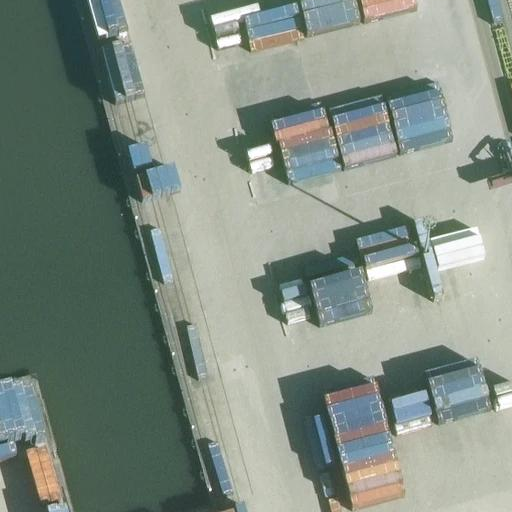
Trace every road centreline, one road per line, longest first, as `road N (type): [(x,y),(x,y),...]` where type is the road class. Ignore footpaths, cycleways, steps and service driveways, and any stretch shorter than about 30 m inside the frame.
road 1 (unknown): [(143,0),(295,511)]
road 2 (unknown): [(450,511),(321,0)]
road 3 (unknown): [(435,0),(511,319)]
